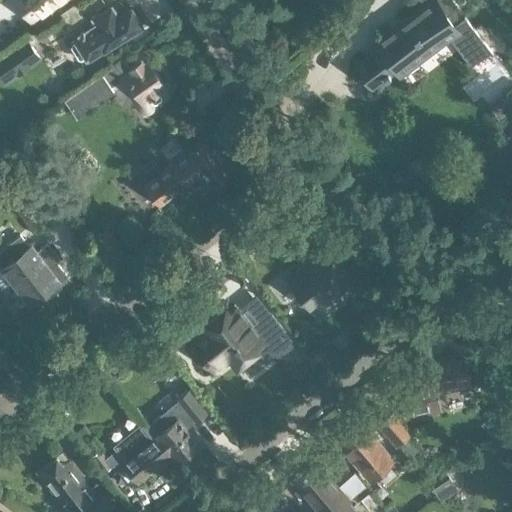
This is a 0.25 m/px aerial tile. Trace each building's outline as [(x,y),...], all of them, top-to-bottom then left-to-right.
[(4,0),(22,25),(58,0),(4,0)] [(484,38),(450,0),(406,0),(364,41),(371,48),(356,60),(374,80),(393,64),(399,70),(439,29),(467,56),(484,38)] [(58,14),(68,29),(85,18),(76,2),(58,14)] [(75,40),(70,43),(69,46),(77,58),(81,59),(85,56),(86,58),(133,29),(132,27),(138,23),(130,10),(124,13),(118,4),(112,8),(110,5),(86,20),(88,23),(71,34),(75,40)] [(0,75),(4,82),(40,56),(31,44),(40,38),(35,31),(26,37),(26,38),(0,56),(0,75)] [(128,70),(122,61),(66,100),(73,110),(118,78),(140,111),(142,112),(143,113),(144,114),(146,114),(148,114),(151,113),(152,112),(153,110),(154,108),(154,106),(154,104),(153,103),(156,103),(160,101),(160,98),(170,91),(171,87),(168,82),(161,81),(145,58),(128,70)] [(511,109),(511,84),(487,104),(491,109),(490,110),(493,115),(494,114),(499,120),(511,109)] [(170,161),(173,165),(145,187),(159,206),(204,171),(214,184),(233,169),(208,138),(185,156),(182,151),(170,161)] [(115,244),(106,232),(90,245),(107,266),(123,254),(122,253),(121,254),(113,245),(115,244)] [(49,241),(58,252),(68,244),(59,233),(49,241)] [(30,243),(11,257),(8,253),(0,258),(0,287),(1,289),(12,281),(30,303),(65,275),(55,262),(49,267),(30,243)] [(301,268),(287,279),(309,307),(315,302),(325,315),(359,289),(349,275),(347,277),(342,270),(339,272),(319,248),(298,264),(301,268)] [(261,345),(234,310),(216,324),(212,319),(203,327),(206,331),(190,345),(210,369),(227,356),(234,366),(261,345)] [(163,348),(172,341),(167,334),(157,341),(163,348)] [(420,380),(397,385),(406,418),(440,410),(435,394),(469,386),(463,358),(453,360),(452,355),(416,363),(420,380)] [(107,365),(108,366),(113,373),(123,366),(117,359),(117,358),(107,365)] [(196,444),(183,428),(192,421),(193,423),(208,411),(189,387),(174,399),(176,400),(149,422),(175,455),(178,459),(196,444)] [(409,432),(392,413),(378,425),(396,444),(409,432)] [(175,455),(149,422),(148,421),(145,424),(142,421),(112,445),(115,448),(111,452),(122,466),(123,465),(135,481),(155,465),(158,469),(166,462),(175,455)] [(379,471),(393,460),(359,421),(336,441),(369,480),(379,471)] [(113,464),(100,447),(89,455),(102,472),(113,464)] [(99,480),(87,489),(59,453),(37,470),(54,492),(58,489),(70,504),(65,507),(68,511),(91,511),(93,511),(94,511),(105,511),(116,504),(103,486),(99,480)] [(335,511),(348,502),(313,461),(292,479),(319,511),(335,511)] [(184,479),(189,486),(197,480),(191,473),(184,479)] [(458,489),(452,480),(435,493),(440,500),(458,489)] [(360,498),(369,508),(379,500),(370,490),(360,498)] [(271,501),(281,511),(283,511),(289,507),(279,495),(271,501)] [(388,511),(401,511),(391,499),(383,506),(388,511)]
